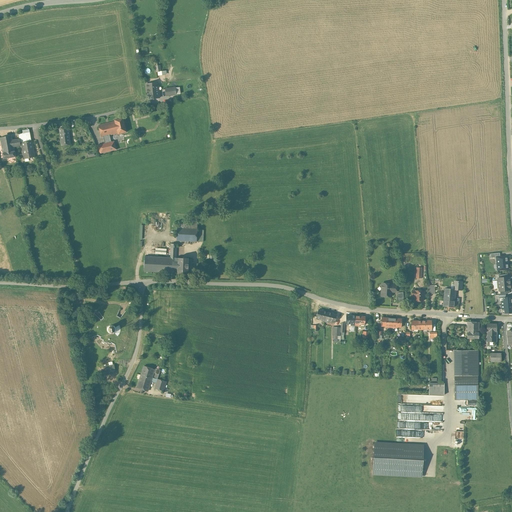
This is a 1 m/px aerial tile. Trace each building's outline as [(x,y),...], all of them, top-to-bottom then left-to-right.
[(161,71),(160,65),(155,66),(156,72),(158,72),(159,76),(167,74),(166,71),(161,71)] [(158,83),(146,84),(147,99),(159,98),(158,83)] [(123,118),(114,120),(115,121),(118,133),(118,135),(126,132),(123,118)] [(115,121),(98,125),(101,137),(103,137),(110,135),(118,133),(115,121)] [(68,128),(59,129),(61,146),(70,145),(68,128)] [(30,133),(23,134),(25,144),(32,142),(30,133)] [(11,134),(0,135),(0,138),(2,148),(14,146),(21,145),(19,137),(12,138),(11,134)] [(110,135),(103,137),(105,144),(107,143),(111,142),(110,135)] [(111,142),(107,143),(109,151),(116,150),(114,141),(111,142)] [(25,144),(22,144),(26,160),(36,157),(32,142),(25,144)] [(105,144),(97,145),(100,153),(109,151),(107,143),(105,144)] [(14,146),(2,148),(3,157),(15,155),(14,146)] [(181,229),(178,228),(177,242),(198,243),(198,230),(197,230),(181,229)] [(155,257),(145,256),(144,271),(154,272),(155,257)] [(500,257),(497,257),(498,270),(508,269),(508,268),(508,265),(507,265),(507,261),(508,260),(507,258),(507,257),(507,256),(500,257)] [(171,258),(155,257),(154,272),(177,273),(178,258),(177,258),(171,258)] [(189,258),(178,258),(177,273),(177,274),(188,274),(189,258)] [(462,282),(454,281),(454,289),(455,289),(455,290),(461,290),(462,282)] [(392,284),(382,283),(381,296),(391,297),(391,292),(396,292),(396,285),(392,285),(392,284)] [(454,289),(444,289),(443,306),(454,307),(455,290),(455,289),(454,289)] [(424,292),(412,291),(412,296),(415,297),(414,301),(422,301),(423,297),(424,297),(424,292)] [(511,296),(503,298),(504,301),(501,302),(502,305),(511,304),(511,296)] [(511,304),(502,305),(502,309),(504,309),(505,313),(510,312),(510,313),(511,312),(511,304)] [(327,312),(318,310),(316,318),(321,319),(321,321),(325,322),(327,312)] [(337,315),(327,312),(325,322),(329,323),(329,321),(335,323),(337,315)] [(115,316),(114,315),(113,315),(111,315),(109,316),(107,316),(105,317),(104,318),(103,318),(102,319),(101,320),(100,322),(99,324),(98,325),(98,327),(98,328),(96,328),(94,332),(93,335),(94,337),(98,335),(101,337),(100,338),(103,340),(103,341),(107,344),(107,342),(111,344),(111,343),(115,344),(115,348),(120,347),(123,342),(121,340),(122,339),(123,337),(125,335),(126,332),(126,329),(126,327),(125,325),(124,323),(123,321),(121,319),(120,318),(118,317),(117,316),(115,316)] [(356,316),(346,315),(345,324),(351,324),(351,325),(355,326),(356,316)] [(365,317),(356,316),(355,326),(359,326),(359,325),(365,325),(365,317)] [(392,318),(382,318),(381,326),(385,326),(385,327),(391,327),(392,318)] [(402,319),(392,318),(391,327),(397,328),(397,327),(401,327),(402,319)] [(421,321),(411,321),(411,330),(421,329),(421,321)] [(431,329),(431,321),(421,321),(421,329),(431,329)] [(479,322),(468,322),(467,338),(478,339),(479,322)] [(496,331),(486,331),(486,346),(496,347),(496,331)] [(477,350),(454,351),(454,376),(478,375),(477,350)] [(501,353),(490,353),(490,362),(501,362),(501,353)] [(114,365),(104,367),(105,374),(110,374),(110,372),(115,371),(114,365)] [(155,370),(144,366),(137,388),(148,391),(154,373),(155,373),(159,374),(160,371),(159,370),(156,369),(155,370)] [(478,375),(454,376),(455,400),(478,400),(478,375)] [(166,382),(157,379),(154,390),(163,392),(166,382)] [(438,383),(429,383),(429,395),(444,395),(444,382),(438,382),(438,383)] [(459,420),(476,419),(476,413),(458,413),(458,418),(455,418),(455,422),(459,422),(459,420)] [(423,445),(375,443),(373,474),(421,476),(422,455),(423,445)]
